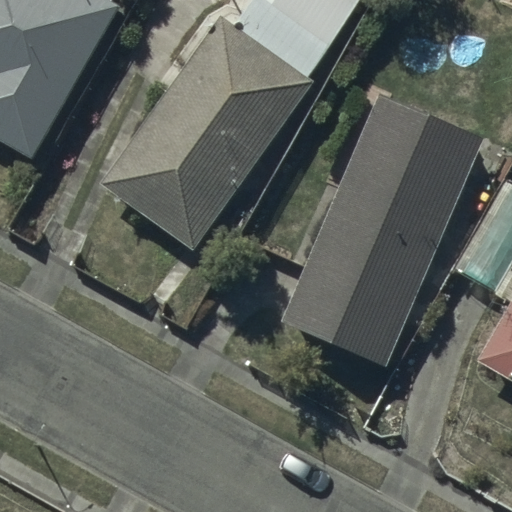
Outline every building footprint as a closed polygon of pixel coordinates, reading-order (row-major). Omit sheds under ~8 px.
[(0,0),(0,149),(40,173),(127,21),(89,0),(0,0)] [(372,1),(371,0),(268,0),(241,39),(231,32),(114,198),(202,259),(314,100),(306,95),(372,1)] [(486,159),(384,115),(286,340),(388,384),(486,159)] [(511,283),(511,193),(461,284),(500,306),(511,283)] [(511,328),(485,376),(511,390),(511,328)]
